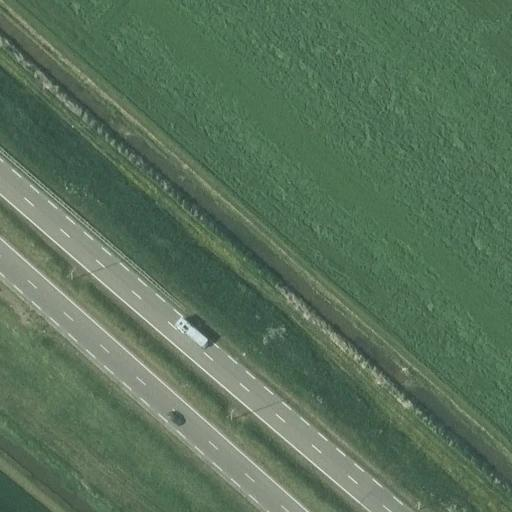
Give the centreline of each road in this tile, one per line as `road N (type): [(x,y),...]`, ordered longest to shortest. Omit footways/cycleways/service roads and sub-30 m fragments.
road 1 (primary): [(388,511),(0,169)]
road 2 (primary): [(0,257),(289,511)]
